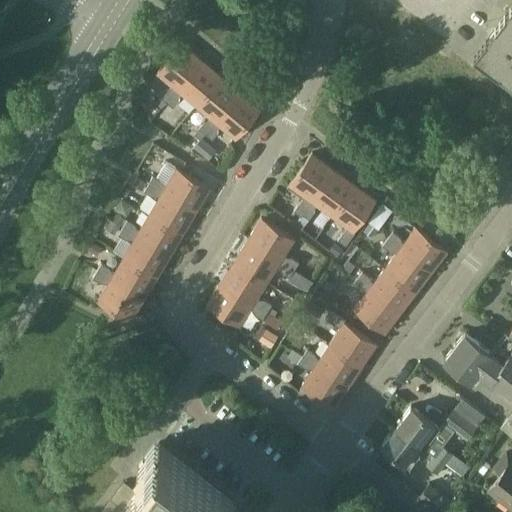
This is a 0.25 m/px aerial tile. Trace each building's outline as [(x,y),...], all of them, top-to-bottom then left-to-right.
[(510,87),(511,88),(511,5),(508,11),(511,13),(511,14),(508,19),(504,16),(493,30),(497,33),(489,44),(485,41),(472,58),(498,78),(499,76),(511,85),(510,87)] [(182,43),(157,73),(171,85),(169,87),(165,88),(159,96),(166,101),(201,59),(182,43)] [(201,59),(166,101),(173,107),(179,100),(179,96),(181,93),(196,105),(221,75),(201,59)] [(200,139),(240,92),(221,75),(196,105),(210,117),(208,120),(204,121),(193,134),(200,139)] [(240,92),(205,134),(211,139),(217,132),(218,128),(220,126),(235,138),(260,108),(240,92)] [(154,102),(161,107),(166,101),(159,96),(154,102)] [(204,157),(212,148),(201,138),(193,148),(204,157)] [(302,214),(334,170),(311,153),(287,187),(302,198),(293,211),(300,216),(302,214)] [(152,176),(148,183),(195,212),(209,188),(176,168),(166,184),(152,176)] [(354,184),(334,170),(302,214),(308,219),(314,211),(314,207),(316,204),(331,215),(354,184)] [(182,233),(195,212),(148,183),(143,191),(152,196),(155,195),(158,197),(149,213),(182,233)] [(375,199),(354,184),(331,215),(346,226),(337,239),(345,245),(355,231),(353,229),(375,199)] [(182,233),(149,213),(139,229),(136,228),(135,224),(127,219),(122,227),(170,255),(182,233)] [(377,229),(381,224),(380,216),(375,213),(368,223),(377,229)] [(261,218),(247,240),(293,269),(298,262),(290,257),(286,257),(283,255),(293,239),(261,218)] [(157,277),(170,255),(122,227),(118,234),(126,239),(130,239),(133,241),(123,257),(157,277)] [(387,238),(430,272),(446,251),(415,227),(403,243),(401,241),(400,237),(392,231),(387,238)] [(415,292),(430,272),(387,238),(382,245),(389,251),(393,251),(396,253),(384,268),(415,292)] [(233,261),(266,282),(276,266),(279,268),(281,272),(289,277),(293,269),(247,240),(233,261)] [(97,270),(144,298),(157,277),(123,257),(114,273),(111,271),(109,268),(101,263),(97,270)] [(355,265),(347,260),(342,267),(350,272),(355,265)] [(233,261),(220,282),(266,312),(271,305),(263,300),(259,300),(256,298),(266,282),(233,261)] [(400,312),(415,292),(384,268),(373,283),(370,281),(369,277),(361,271),(356,278),(400,312)] [(131,320),(144,298),(97,270),(92,278),(100,283),(104,282),(107,284),(97,301),(131,320)] [(385,331),(400,312),(356,278),(351,285),(358,291),(362,291),(365,293),(354,308),(385,331)] [(262,319),(266,312),(220,282),(206,304),(239,325),(249,309),(252,311),(254,314),(262,319)] [(316,293),(306,309),(319,317),(329,301),(316,293)] [(329,344),(362,365),(376,343),(344,322),(345,320),(331,311),(325,319),(339,328),(329,344)] [(260,340),(271,347),(278,337),(267,329),(260,340)] [(465,332),(444,359),(470,379),(477,370),(490,379),(511,396),(511,411),(500,427),(511,436),(511,337),(508,334),(504,331),(504,332),(511,338),(511,348),(502,361),(490,353),(491,352),(489,351),(465,332)] [(348,386),(362,365),(329,344),(319,359),(316,357),(314,354),(306,349),(302,356),(348,386)] [(334,408),(348,386),(302,356),(297,363),(305,368),(309,368),(312,370),(301,386),(334,408)] [(396,426),(419,444),(424,438),(429,441),(439,428),(411,406),(396,426)] [(453,409),(443,421),(466,438),(476,425),(453,409)] [(414,450),(419,444),(396,426),(380,445),(409,467),(419,454),(414,450)] [(137,490),(119,511),(222,511),(232,500),(159,443),(137,470),(143,475),(134,488),(137,490)] [(441,445),(434,455),(444,463),(452,454),(441,445)] [(500,474),(488,489),(511,508),(511,456),(507,453),(494,469),(500,474)] [(426,464),(437,473),(444,463),(434,455),(426,464)] [(428,484),(418,497),(437,511),(443,511),(451,502),(428,484)]
